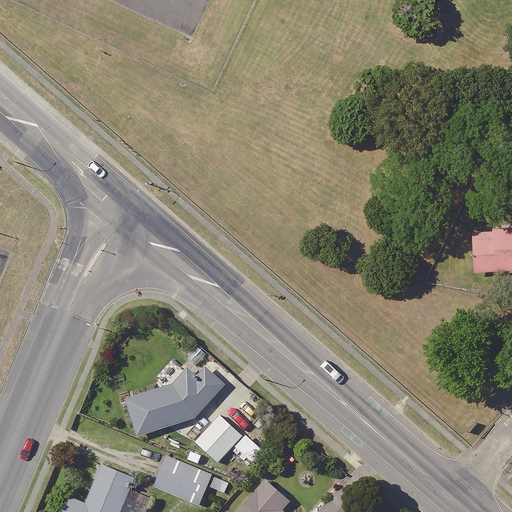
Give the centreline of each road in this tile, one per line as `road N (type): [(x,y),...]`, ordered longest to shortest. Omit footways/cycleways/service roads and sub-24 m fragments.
road 1 (secondary): [(127,209),(467,511)]
road 2 (secondary): [(127,209),(60,325),(0,473)]
road 3 (secondary): [(0,98),(127,209)]
